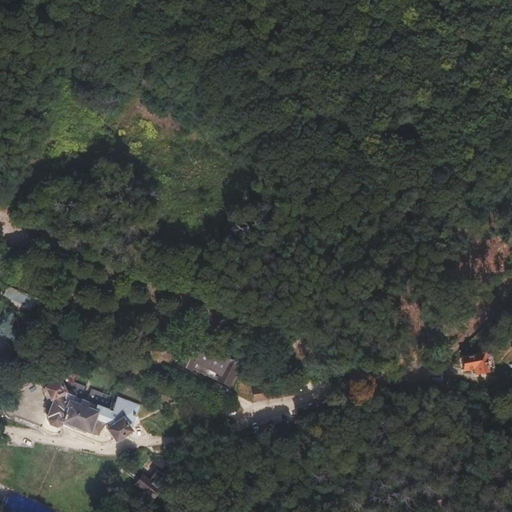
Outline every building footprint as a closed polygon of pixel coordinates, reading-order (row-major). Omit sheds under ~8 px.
[(9,285),(4,294),(38,308),(44,300),(9,285)] [(109,328),(107,334),(117,339),(129,342),(131,336),(122,333),(109,328)] [(239,361),(185,349),(178,364),(190,369),(194,362),(219,373),(216,380),(229,386),(239,361)] [(489,354),(463,358),(465,369),(479,367),(480,374),(492,372),(489,354)] [(50,397),(52,401),(46,416),(48,417),(47,420),(48,424),(55,427),(59,425),(60,421),(88,431),(89,429),(97,433),(101,422),(106,424),(108,428),(106,429),(114,440),(127,430),(126,429),(129,427),(135,410),(136,406),(117,399),(112,410),(110,411),(63,393),(58,382),(44,387),(48,398),(50,397)] [(177,445),(176,446),(185,452),(186,451),(195,456),(201,455),(189,448),(177,445)] [(143,476),(136,486),(153,498),(179,464),(170,456),(168,459),(158,456),(154,462),(162,467),(163,466),(168,470),(159,483),(154,480),(152,483),(143,476)]
